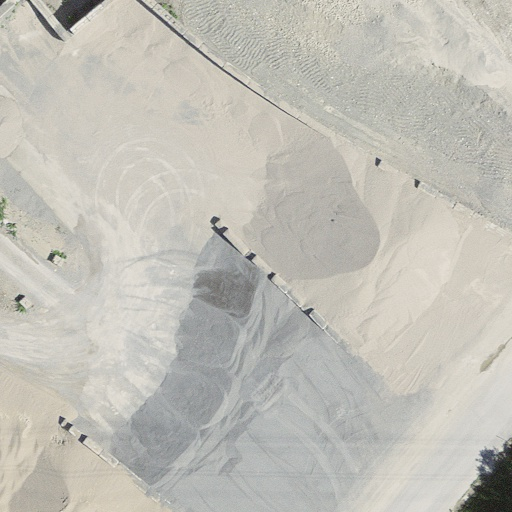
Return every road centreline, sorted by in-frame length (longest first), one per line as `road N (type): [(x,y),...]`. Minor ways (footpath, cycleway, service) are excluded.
road 1 (track): [(0,342),(81,338),(183,170)]
road 2 (track): [(424,511),(511,413)]
road 3 (track): [(0,238),(96,317)]
